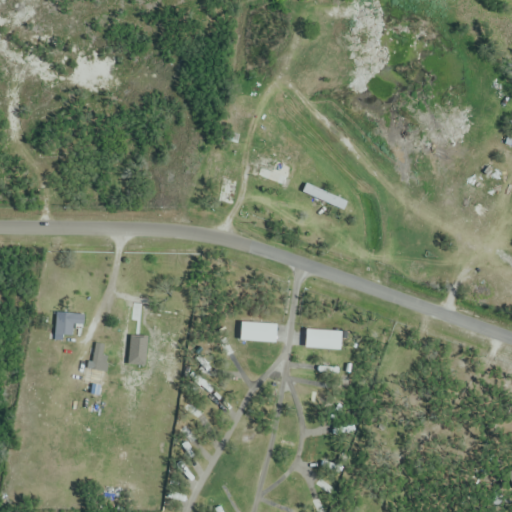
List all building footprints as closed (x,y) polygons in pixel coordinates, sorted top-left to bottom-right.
[(293,167),(276,160),(271,172),(261,168),(257,176),(284,188),(293,167)] [(218,204),(234,206),(238,181),(221,179),(218,204)] [(178,312),(134,305),(133,315),(177,321),(178,312)] [(84,315),(56,313),(54,340),(62,341),(62,336),(73,337),(73,325),(83,325),(84,315)] [(239,342),(275,342),(276,324),(240,323),(239,342)] [(304,349),(340,350),(341,332),(305,330),(304,349)]
